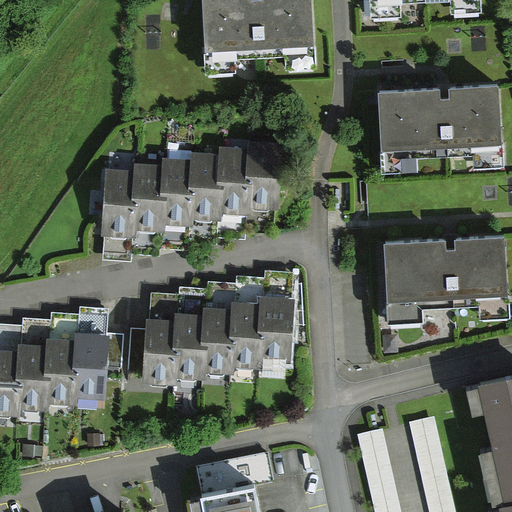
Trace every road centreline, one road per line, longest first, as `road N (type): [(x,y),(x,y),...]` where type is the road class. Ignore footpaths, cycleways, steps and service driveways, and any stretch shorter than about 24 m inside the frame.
road 1 (residential): [(327,423),(0,498)]
road 2 (residential): [(318,235),(6,300)]
road 3 (residential): [(318,235),(322,166),(343,97),(337,0)]
road 4 (residential): [(327,423),(318,235)]
